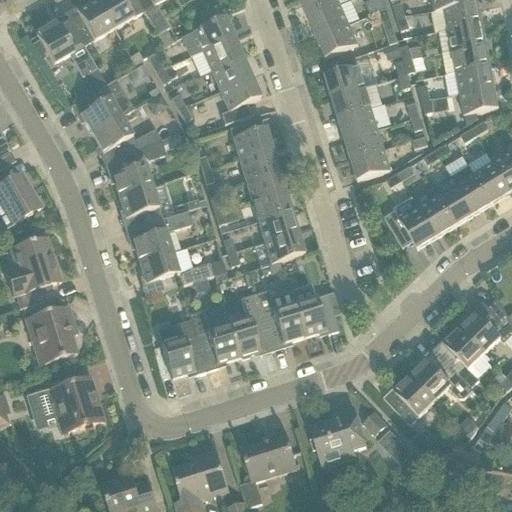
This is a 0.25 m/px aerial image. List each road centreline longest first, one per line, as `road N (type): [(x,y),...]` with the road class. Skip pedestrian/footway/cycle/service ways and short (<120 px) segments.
road 1 (residential): [(392,335),(343,374),(167,429),(143,422),(65,185),(0,73)]
road 2 (residential): [(392,335),(347,290),(259,0)]
road 3 (residential): [(511,238),(457,270),(392,335)]
